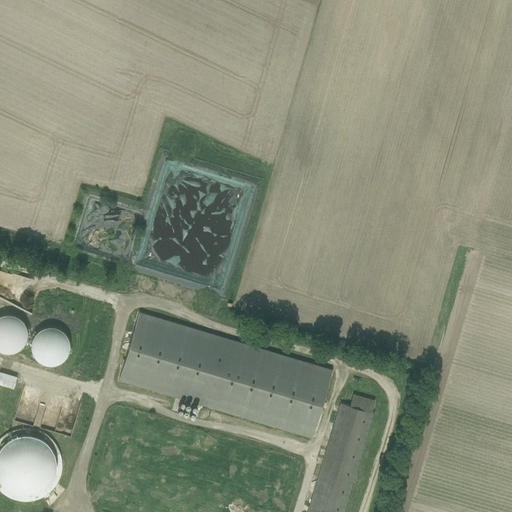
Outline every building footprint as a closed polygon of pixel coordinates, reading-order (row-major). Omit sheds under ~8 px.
[(375,74),(383,77),(386,66),(378,64),(375,74)] [(0,350),(26,350),(25,315),(0,315),(0,350)] [(74,354),(60,323),(32,335),(45,366),(74,354)] [(0,372),(0,385),(13,390),(17,377),(0,372)] [(350,405),(338,401),(307,511),(346,511),(377,399),(353,393),(350,405)] [(58,418),(43,419),(43,428),(52,428),(52,420),(58,420),(58,418)] [(27,496),(51,489),(59,464),(53,442),(29,434),(5,440),(0,455),(0,471),(4,488),(27,496)]
